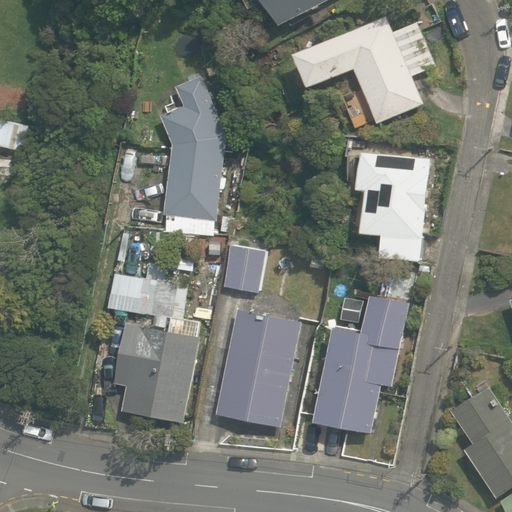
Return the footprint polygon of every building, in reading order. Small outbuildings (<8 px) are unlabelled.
[(269,0),(282,23),(325,0),(269,0)] [(388,14),(295,52),(310,85),(355,67),(378,122),(426,103),(414,75),(437,66),(419,21),(395,31),(388,14)] [(228,135),(205,75),(177,85),(185,105),(162,114),(174,143),(165,214),(169,214),(166,231),(215,236),(217,220),(219,220),(228,135)] [(30,126),(0,118),(0,145),(24,151),(30,126)] [(421,260),(433,158),(363,150),(359,188),(367,189),(363,231),(385,233),(382,255),(421,260)] [(260,292),(269,250),(234,244),(226,285),(260,292)] [(110,306),(173,317),(173,316),(185,319),(191,284),(166,280),(168,267),(150,264),(147,277),(117,272),(110,306)] [(364,330),(335,324),(316,419),(374,432),(384,383),(393,385),(411,301),(372,293),(364,330)] [(305,322),(240,308),(218,412),(283,426),(305,322)] [(186,421),(202,336),(199,336),(201,322),(185,319),(173,316),(173,317),(170,330),(128,321),(117,382),(129,385),(124,409),(186,421)] [(474,442),(466,448),(498,497),(511,487),(511,417),(491,386),(453,410),(474,442)] [(511,511),(511,493),(502,500),(509,511),(511,511)]
